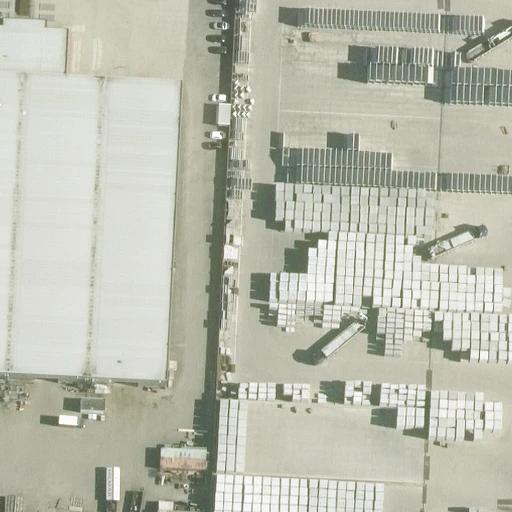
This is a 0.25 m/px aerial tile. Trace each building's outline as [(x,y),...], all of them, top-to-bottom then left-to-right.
[(450,38),(471,37),(470,11),(449,12),(450,38)] [(0,381),(165,390),(180,90),(64,84),(66,37),(0,33),(0,381)] [(454,73),(455,49),(446,49),(446,73),(454,73)] [(490,185),(470,182),(467,196),(488,200),(490,185)] [(474,247),(482,248),(484,238),(471,235),(475,214),(457,211),(450,244),(456,245),(454,258),(471,261),(474,247)] [(509,352),(430,347),(424,450),(446,452),(444,480),(461,481),(462,466),(467,467),(470,408),(463,408),(465,376),(500,378),(500,365),(508,366),(509,352)]
